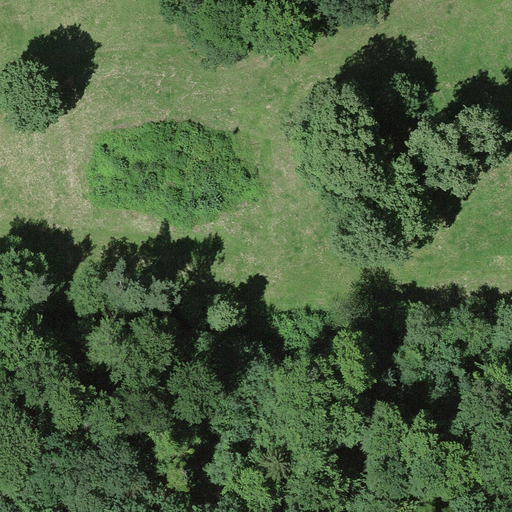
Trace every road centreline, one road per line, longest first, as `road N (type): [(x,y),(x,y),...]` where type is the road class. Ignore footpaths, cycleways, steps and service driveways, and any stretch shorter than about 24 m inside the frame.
road 1 (track): [(0,323),(88,316),(235,330),(423,403),(511,425)]
road 2 (track): [(106,495),(308,502),(511,496)]
